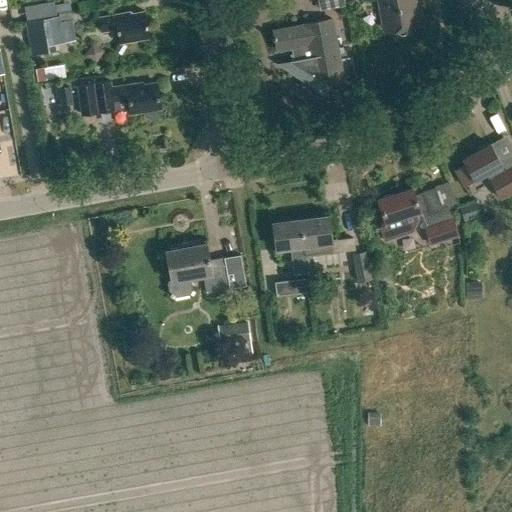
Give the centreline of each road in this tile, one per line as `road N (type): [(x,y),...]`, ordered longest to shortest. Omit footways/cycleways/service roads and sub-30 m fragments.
road 1 (residential): [(229,165),(379,134),(429,108),(511,39)]
road 2 (residential): [(0,208),(229,165)]
road 3 (residential): [(229,165),(205,0)]
